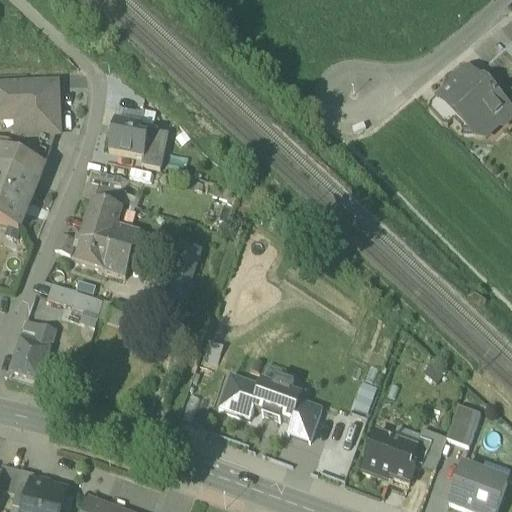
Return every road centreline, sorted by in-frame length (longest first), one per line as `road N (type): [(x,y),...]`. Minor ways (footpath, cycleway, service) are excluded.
road 1 (residential): [(0,362),(82,162),(97,80),(16,0)]
road 2 (secondary): [(311,511),(132,448),(0,413)]
road 3 (residential): [(506,0),(352,122)]
road 4 (track): [(331,130),(190,0)]
